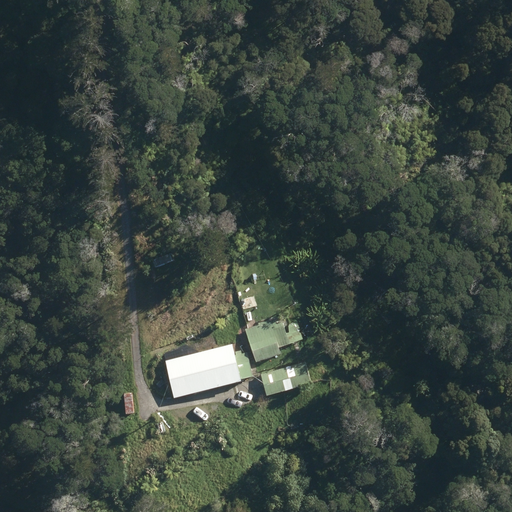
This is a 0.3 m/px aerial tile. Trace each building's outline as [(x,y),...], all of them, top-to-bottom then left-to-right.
[(176,255),(152,261),(154,269),(178,263),(176,255)] [(246,328),(257,361),(282,353),(280,346),(304,338),(301,328),(287,333),(283,320),(278,322),(276,317),(261,322),(261,323),(246,328)] [(165,360),(174,397),(242,380),(241,378),(254,374),(248,352),(237,354),(234,343),(165,360)] [(261,374),(267,396),(312,383),(306,361),(261,374)] [(133,393),(122,394),(124,416),(134,415),(133,393)]
